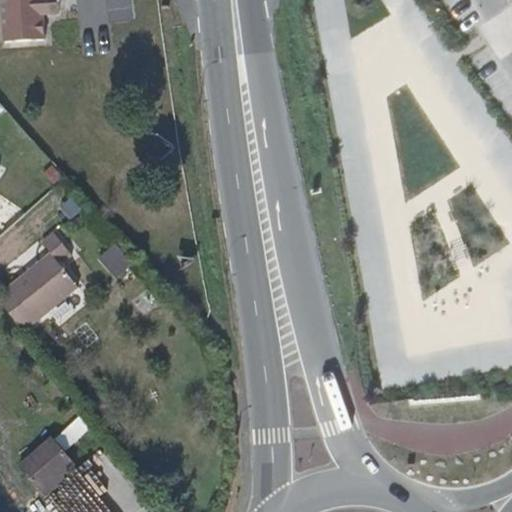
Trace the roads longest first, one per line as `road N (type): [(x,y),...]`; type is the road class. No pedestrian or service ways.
road 1 (primary): [(225,0),(271,435),(268,511)]
road 2 (primary): [(376,486),(345,445),(330,406),(239,0)]
